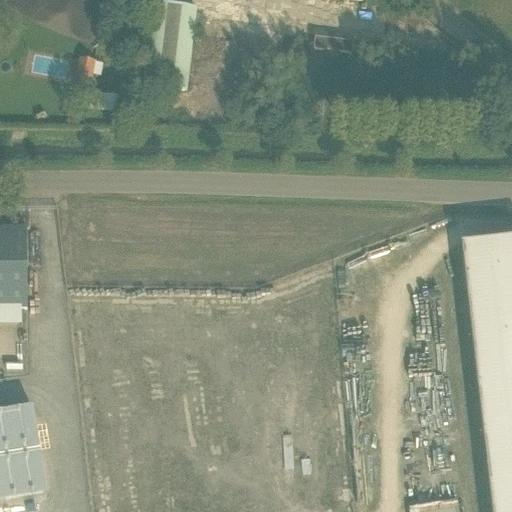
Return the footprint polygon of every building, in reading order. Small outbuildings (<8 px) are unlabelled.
[(198,10),(155,5),(146,86),(190,91),(198,10)] [(353,45),(314,40),(313,52),(352,57),(353,45)] [(74,84),(93,87),(97,63),(78,59),(74,84)] [(0,310),(27,311),(27,230),(0,229),(0,310)] [(511,511),(511,243),(459,249),(490,511),(511,511)] [(0,504),(46,498),(32,411),(0,415),(0,504)] [(407,511),(456,511),(455,502),(407,508),(407,511)]
